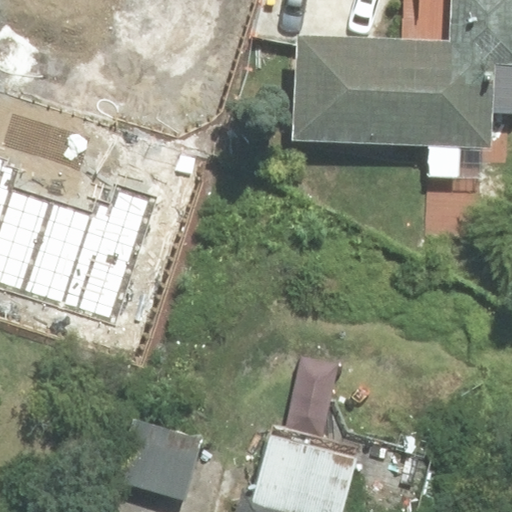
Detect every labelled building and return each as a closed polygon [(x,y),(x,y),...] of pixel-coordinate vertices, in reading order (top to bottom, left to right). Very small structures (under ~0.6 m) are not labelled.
[(0,0),(0,71),(77,96),(107,0),(0,0)] [(511,0),(404,0),(403,40),(297,36),(294,138),(489,145),(490,110),(511,110),(511,0)] [(143,210),(0,159),(0,278),(105,316),(143,210)] [(201,440),(135,420),(117,478),(183,498),(201,440)] [(253,498),(305,511),(342,511),(358,456),(271,432),(253,498)] [(305,511),(253,498),(242,495),(237,511),(305,511)]
